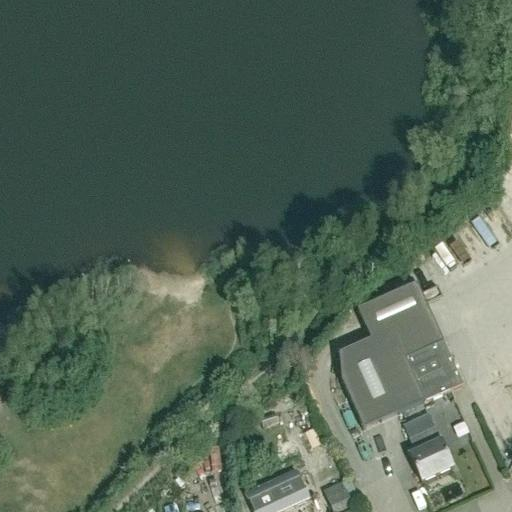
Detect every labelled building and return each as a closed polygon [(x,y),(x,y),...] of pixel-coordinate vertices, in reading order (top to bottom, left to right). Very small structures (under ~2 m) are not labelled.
[(511,231),(493,215),(465,246),(487,266),(511,238),(511,231)] [(380,426),(462,389),(443,346),(430,317),(377,341),(384,358),(363,367),(362,383),(380,426)] [(450,410),(460,431),(469,427),(460,406),(450,410)] [(421,485),(453,471),(435,431),(409,443),(413,450),(406,453),(421,485)] [(369,506),(378,502),(366,473),(357,476),(369,506)] [(245,498),(251,511),(288,511),(310,502),(297,474),(245,498)] [(331,511),(344,511),(352,508),(346,496),(353,492),(348,482),(342,485),(342,486),(323,495),(331,511)]
